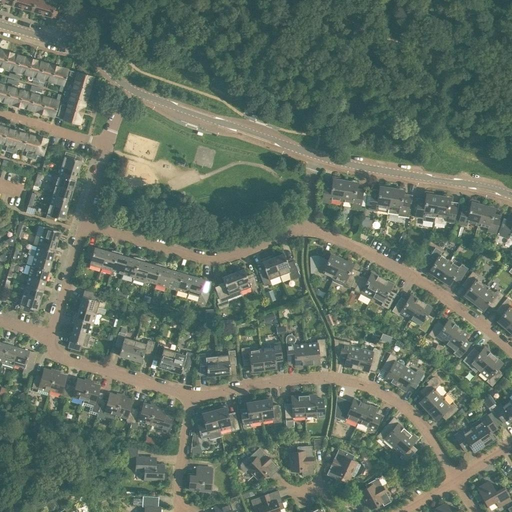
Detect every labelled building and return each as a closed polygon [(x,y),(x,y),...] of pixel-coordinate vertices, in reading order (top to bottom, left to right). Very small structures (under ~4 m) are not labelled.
[(14,0),(12,6),(22,8),(24,0),(14,0)] [(32,11),(35,0),(24,0),(22,8),(32,11)] [(35,0),(32,11),(42,14),(46,0),(35,0)] [(46,0),(42,14),(55,18),(57,11),(54,10),(56,0),(46,0)] [(0,66),(4,68),(9,52),(0,49),(0,66)] [(4,68),(16,71),(21,56),(19,55),(18,54),(16,53),(14,54),(9,52),(4,68)] [(16,71),(28,75),(32,59),(31,61),(28,60),(28,58),(21,56),(16,71)] [(28,75),(39,78),(44,62),(37,60),(35,62),(32,61),(33,59),(32,59),(28,75)] [(39,78),(51,82),(56,66),(50,64),(50,63),(47,62),(46,63),(44,62),(39,78)] [(56,66),(51,82),(60,84),(59,90),(61,91),(63,85),(68,69),(56,66)] [(76,78),(74,84),(89,89),(90,88),(88,88),(89,85),(91,83),(93,77),(77,72),(77,73),(70,71),(69,76),(76,78)] [(0,100),(7,103),(11,87),(0,83),(0,100)] [(64,94),(70,96),(86,100),(88,94),(87,92),(88,89),(89,89),(74,84),(71,93),(65,91),(64,94)] [(18,106),(23,90),(11,87),(7,103),(13,105),(15,103),(18,104),(18,106)] [(30,110),(35,94),(23,90),(18,106),(19,106),(19,105),(22,105),(23,108),(30,110)] [(30,110),(42,113),(46,97),(35,94),(30,110)] [(56,100),(46,97),(42,113),(54,116),(60,95),(58,94),(56,100)] [(70,96),(67,107),(83,112),(81,111),(82,108),(84,107),(86,100),(70,96)] [(67,107),(60,105),(57,117),(64,119),(63,119),(79,124),(81,117),(80,115),(81,112),(82,112),(83,112),(67,107)] [(10,152),(17,131),(16,130),(16,131),(13,131),(13,130),(7,128),(2,143),(7,145),(5,151),(10,152)] [(22,149),(27,134),(20,132),(17,132),(17,131),(10,152),(15,154),(17,148),(22,149)] [(37,136),(36,136),(27,134),(22,149),(27,151),(25,156),(30,158),(37,136)] [(37,136),(30,158),(35,159),(37,153),(43,155),(47,139),(37,136),(36,136),(37,136)] [(65,151),(61,166),(78,171),(82,157),(76,155),(76,154),(65,151)] [(61,166),(58,175),(75,180),(78,171),(61,166)] [(55,185),(72,190),(75,180),(58,175),(58,176),(55,175),(52,184),(55,185)] [(331,199),(341,201),(345,181),(333,179),(331,188),(324,187),(322,201),(330,203),(331,199)] [(345,181),(341,201),(352,202),(351,206),(360,207),(362,193),(355,192),(357,182),(345,181)] [(55,185),(52,195),(69,200),(72,190),(55,185)] [(377,207),(388,208),(391,188),(379,186),(378,196),(370,195),(368,209),(377,210),(377,207)] [(391,188),(388,208),(399,210),(398,214),(407,215),(409,201),(402,200),(403,190),(391,188)] [(435,216),(438,196),(426,194),(424,203),(417,202),(415,216),(423,218),(423,221),(434,223),(435,216)] [(52,195),(49,205),(67,210),(69,200),(52,195)] [(453,222),(456,208),(448,207),(450,197),(438,196),(435,216),(434,223),(444,224),(445,221),(453,222)] [(467,222),(477,225),(483,205),(471,202),(468,211),(461,209),(458,223),(466,225),(467,222)] [(67,210),(49,205),(46,215),(64,220),(67,210)] [(483,205),(477,225),(488,228),(487,231),(495,233),(499,219),(492,218),(494,208),(483,205)] [(0,229),(11,222),(1,220),(0,219),(0,229)] [(509,235),(511,235),(511,223),(511,224),(505,222),(500,235),(508,238),(509,235)] [(19,224),(18,230),(24,232),(26,226),(19,224)] [(43,226),(40,236),(57,241),(60,231),(43,226)] [(24,232),(18,230),(16,236),(22,238),(24,232)] [(407,238),(409,235),(404,232),(397,244),(405,249),(407,238)] [(13,246),(15,237),(13,236),(5,241),(6,244),(13,246)] [(40,236),(37,246),(54,251),(57,241),(40,236)] [(89,264),(100,268),(105,251),(88,245),(84,257),(91,259),(89,264)] [(51,261),(54,251),(37,246),(35,251),(29,249),(28,254),(34,256),(51,261)] [(428,272),(438,278),(449,261),(439,255),(441,252),(435,247),(431,254),(426,252),(422,259),(432,266),(428,272)] [(100,268),(111,271),(117,251),(113,250),(113,253),(105,251),(100,268)] [(111,271),(122,274),(127,257),(120,255),(121,253),(117,251),(111,271)] [(284,253),(273,258),(280,275),(288,272),(291,280),(300,276),(294,261),(287,263),(284,253)] [(323,273),(333,277),(341,259),(330,254),(327,260),(318,256),(309,256),(310,273),(314,273),(321,276),(323,273)] [(34,256),(31,266),(49,271),(51,261),(34,256)] [(122,274),(133,277),(139,258),(135,257),(135,259),(127,257),(122,274)] [(143,284),(144,281),(149,263),(142,261),(143,259),(139,258),(133,277),(132,281),(143,284)] [(280,275),(273,258),(262,262),(265,271),(259,274),(264,285),(272,282),(271,279),(280,275)] [(353,264),(341,259),(333,277),(332,281),(350,289),(356,273),(350,270),(353,264)] [(449,261),(438,278),(449,285),(452,279),(458,283),(468,268),(461,264),(459,267),(449,261)] [(144,281),(155,284),(161,264),(157,263),(156,265),(149,263),(144,281)] [(155,284),(166,287),(171,270),(164,268),(164,265),(161,264),(155,284)] [(31,266),(28,275),(46,280),(49,271),(31,266)] [(244,269),(233,273),(240,291),(251,287),(252,290),(258,288),(254,276),(248,278),(244,269)] [(166,287),(177,290),(183,271),(179,270),(178,272),(171,270),(166,287)] [(177,290),(188,293),(193,276),(186,274),(186,272),(183,271),(177,290)] [(463,295),(473,302),(485,286),(476,279),(478,276),(472,271),(462,285),(467,289),(463,295)] [(372,296),(382,278),(371,272),(368,279),(361,275),(353,290),(370,300),(372,296)] [(240,291),(233,273),(222,277),(224,283),(218,286),(220,289),(216,290),(219,298),(216,299),(218,303),(216,303),(219,310),(230,306),(227,299),(230,298),(229,295),(240,291)] [(28,275),(26,285),(43,290),(46,280),(28,275)] [(193,276),(188,293),(199,296),(197,301),(206,303),(209,293),(207,293),(211,281),(193,276)] [(382,278),(372,296),(382,302),(381,305),(388,309),(396,294),(389,290),(393,284),(382,278)] [(26,285),(23,295),(40,300),(43,290),(26,285)] [(485,286),(473,302),(483,310),(487,304),(493,308),(503,295),(497,290),(495,293),(485,286)] [(84,290),(79,308),(96,313),(99,301),(94,300),(96,294),(84,290)] [(272,290),(265,292),(269,302),(276,299),(272,290)] [(40,300),(23,295),(20,304),(19,304),(15,305),(15,309),(29,313),(29,312),(36,314),(40,300)] [(400,312),(410,318),(421,301),(410,295),(407,301),(400,297),(391,311),(398,315),(400,312)] [(497,321),(506,329),(511,321),(511,306),(510,306),(511,303),(511,302),(507,298),(496,311),(501,315),(497,321)] [(421,301),(410,318),(420,325),(418,328),(424,332),(433,318),(427,314),(431,308),(421,301)] [(74,314),(73,318),(93,324),(96,313),(79,308),(77,315),(74,314)] [(214,310),(204,311),(204,324),(215,324),(214,310)] [(75,322),(72,330),(90,335),(93,324),(73,318),(72,322),(75,322)] [(436,336),(446,343),(458,327),(448,319),(444,325),(438,321),(428,334),(434,339),(436,336)] [(458,327),(446,343),(455,350),(453,353),(459,358),(469,344),(463,340),(468,334),(458,327)] [(90,335),(72,330),(67,347),(79,351),(81,344),(86,346),(90,335)] [(119,355),(130,359),(135,340),(124,337),(125,334),(119,332),(115,344),(121,346),(119,355)] [(307,364),(305,344),(294,345),(293,342),(295,342),(294,338),(294,337),(294,336),(293,335),(292,335),(291,334),(290,334),(289,334),(288,335),(287,335),(287,336),(286,336),(286,337),(285,338),(285,339),(287,360),(294,359),(295,366),(307,364)] [(344,366),(356,369),(361,349),(349,346),(350,343),(334,338),(336,354),(339,355),(339,357),(346,359),(344,366)] [(317,343),(305,344),(307,364),(319,363),(319,357),(326,356),(324,339),(317,339),(317,343)] [(135,340),(130,359),(141,362),(144,352),(150,354),(154,342),(147,340),(146,344),(135,340)] [(2,361),(13,365),(18,347),(11,345),(12,343),(8,342),(2,361)] [(158,367),(169,370),(174,352),(163,348),(164,345),(158,343),(154,355),(161,357),(158,367)] [(272,348),(261,349),(263,369),(276,368),(275,361),(282,360),(279,343),(272,344),(272,348)] [(18,347),(13,365),(24,368),(22,374),(30,376),(34,365),(32,364),(36,353),(18,347)] [(263,369),(261,349),(249,351),(249,347),(241,348),(243,365),(250,364),(251,371),(263,369)] [(471,363),(479,371),(493,355),(484,347),(479,353),(473,348),(462,361),(468,366),(471,363)] [(361,349),(356,369),(368,372),(369,365),(376,367),(381,350),(373,348),(372,352),(361,349)] [(228,355),(217,356),(219,375),(230,374),(229,363),(236,363),(235,350),(228,351),(228,355)] [(174,352),(169,370),(180,373),(182,368),(188,370),(193,353),(186,351),(185,355),(174,352)] [(219,375),(217,356),(205,357),(205,353),(198,354),(199,367),(206,366),(207,376),(219,375)] [(395,384),(405,367),(403,366),(403,364),(403,363),(403,361),(402,360),(401,360),(400,359),(399,359),(397,360),(397,361),(396,362),(395,361),(397,358),(390,354),(381,369),(387,372),(384,378),(395,384)] [(493,355),(479,371),(488,378),(486,381),(492,386),(503,373),(497,369),(502,363),(493,355)] [(405,367),(395,384),(405,391),(409,385),(415,388),(420,380),(423,375),(424,373),(417,369),(415,373),(405,367)] [(48,395),(50,390),(55,370),(53,370),(52,371),(44,369),(41,376),(36,374),(32,388),(38,390),(37,392),(48,395)] [(60,396),(66,398),(69,384),(64,383),(66,375),(57,373),(58,371),(55,370),(50,390),(61,393),(60,396)] [(419,402),(427,411),(442,397),(435,389),(439,386),(440,384),(440,383),(440,382),(440,380),(439,379),(438,379),(437,378),(435,378),(434,378),(433,378),(431,379),(427,383),(428,384),(419,392),(424,397),(419,402)] [(72,397),(83,400),(89,380),(87,380),(86,381),(77,379),(75,386),(69,384),(66,398),(71,399),(72,397)] [(89,413),(97,415),(102,399),(103,394),(98,392),(100,385),(91,383),(91,381),(89,380),(83,400),(82,404),(91,407),(89,413)] [(114,419),(116,414),(121,395),(119,394),(118,396),(109,393),(107,401),(102,399),(97,415),(96,417),(104,419),(105,417),(114,419)] [(126,421),(132,422),(135,409),(130,407),(132,400),(123,397),(124,396),(121,395),(116,414),(127,418),(126,421)] [(305,416),(303,395),(291,396),(291,403),(284,404),(286,427),(294,427),(293,417),(305,416)] [(315,395),(303,395),(305,416),(316,415),(316,419),(324,418),(323,401),(316,402),(315,395)] [(357,422),(364,403),(353,399),(351,403),(336,397),(334,417),(345,421),(346,418),(357,422)] [(442,397),(427,411),(435,420),(440,415),(445,420),(458,409),(453,403),(450,405),(442,397)] [(270,399),(258,401),(261,421),(273,419),(274,423),(281,421),(278,404),(271,406),(270,399)] [(261,421),(258,401),(246,403),(247,410),(240,411),(243,428),(251,426),(250,423),(261,421)] [(511,402),(511,401),(502,407),(500,404),(493,409),(502,420),(507,416),(511,422),(511,402)] [(138,421),(149,424),(155,405),(153,404),(152,406),(143,403),(141,410),(135,409),(132,422),(130,428),(135,430),(138,421)] [(364,403),(357,422),(368,426),(366,430),(374,433),(380,417),(373,414),(376,408),(364,403)] [(155,405),(149,424),(160,428),(159,430),(168,433),(174,413),(165,411),(166,410),(157,407),(157,405),(155,405)] [(226,407),(214,410),(219,430),(230,427),(231,431),(239,429),(234,412),(227,414),(226,407)] [(219,430),(214,410),(202,413),(204,420),(197,422),(201,439),(209,437),(209,439),(221,436),(219,430)] [(481,422),(472,428),(484,445),(494,438),(488,430),(494,426),(486,414),(479,419),(481,422)] [(384,439),(393,446),(407,431),(398,423),(393,428),(388,423),(376,436),(382,441),(384,439)] [(484,445),(472,428),(463,434),(461,431),(454,436),(461,446),(462,447),(468,443),(473,452),(484,445)] [(407,431),(393,446),(402,454),(399,457),(405,462),(417,449),(411,444),(416,439),(407,431)] [(154,449),(157,440),(146,437),(144,446),(154,449)] [(313,439),(314,451),(322,451),(325,438),(313,439)] [(297,446),(297,452),(289,452),(291,469),(301,468),(302,475),(314,474),(312,445),(297,446)] [(144,471),(144,479),(163,480),(163,465),(151,464),(151,457),(137,457),(137,449),(123,448),(122,462),(136,463),(135,471),(144,471)] [(279,469),(259,448),(248,458),(246,457),(241,462),(240,463),(239,464),(240,465),(240,466),(240,467),(241,468),(245,472),(248,469),(257,479),(260,482),(267,474),(270,477),(279,469)] [(357,462),(357,463),(350,459),(352,455),(339,448),(326,474),(337,480),(340,473),(350,478),(351,475),(354,477),(352,478),(352,479),(361,473),(364,467),(360,460),(360,461),(360,462),(360,464),(357,462)] [(188,489),(210,491),(212,468),(196,467),(196,476),(190,475),(188,489)] [(367,488),(359,492),(368,508),(381,502),(383,506),(391,502),(378,478),(365,485),(367,488)] [(487,506),(495,501),(499,507),(510,500),(503,487),(495,492),(489,481),(477,488),(487,506)] [(278,511),(284,509),(277,490),(250,500),(254,511),(278,511)] [(144,511),(160,511),(160,507),(158,507),(158,497),(142,496),(142,499),(133,499),(133,505),(142,506),(145,507),(144,511)] [(48,503),(51,509),(58,505),(55,499),(48,503)] [(232,511),(229,501),(214,507),(215,511),(232,511)] [(434,510),(434,511),(461,511),(460,509),(454,511),(451,511),(446,503),(434,510)]
